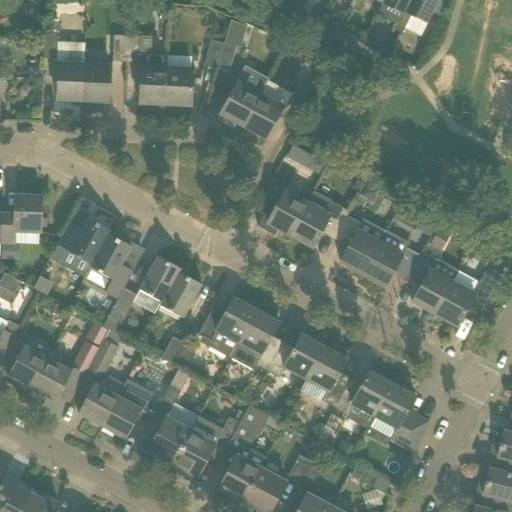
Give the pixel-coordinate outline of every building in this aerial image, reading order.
[(359,13),(363,4),(354,0),(352,0),(349,8),(359,13)] [(384,0),(382,5),(399,13),(399,12),(403,15),(410,0),(384,0)] [(410,0),(403,15),(399,12),(399,13),(395,20),(406,25),(404,29),(420,37),(426,24),(428,25),(440,0),(410,0)] [(442,17),(450,0),(440,0),(434,13),(442,17)] [(406,25),(395,20),(391,29),(402,34),(404,29),(406,25)] [(57,32),(58,21),(49,21),(49,31),(57,32)] [(116,25),(116,37),(114,36),(112,62),(126,62),(126,37),(127,37),(127,25),(116,25)] [(57,60),(59,64),(57,99),(83,101),(84,66),(84,65),(85,44),(57,42),(58,34),(47,34),(44,34),(43,59),(57,60)] [(140,71),(139,103),(165,104),(166,69),(167,56),(139,55),(140,44),(140,37),(127,37),(126,37),(126,62),(138,63),(138,71),(140,71)] [(203,65),(216,69),(223,44),(210,40),(205,57),(203,65)] [(235,47),(223,44),(216,69),(228,72),(235,47)] [(110,67),(84,66),(83,101),(109,102),(110,67)] [(245,67),(220,114),(221,114),(218,119),(233,127),(236,122),(243,126),(267,81),(268,80),(245,67)] [(30,68),(29,79),(43,79),(43,68),(30,68)] [(191,105),(193,70),(166,69),(165,104),(191,105)] [(284,108),(287,104),(299,110),(311,88),(299,81),(292,95),(267,81),(243,126),(266,138),(283,107),(284,108)] [(297,163),(304,152),(293,146),(286,158),(297,163)] [(288,185),(274,177),(257,207),(266,211),(257,227),(274,236),(278,229),(290,235),(306,204),(284,192),(288,185)] [(359,193),(364,184),(357,181),(352,189),(359,193)] [(290,235),(313,247),(321,232),(334,239),(346,217),(347,217),(350,212),(331,201),(313,192),(306,204),(290,235)] [(0,243),(14,243),(14,232),(40,233),(42,197),(15,196),(14,215),(2,215),(0,243)] [(348,247),(340,262),(362,274),(386,231),(363,219),(360,225),(347,217),(346,217),(334,239),(348,247)] [(111,231),(87,218),(69,252),(92,264),(109,234),(111,231)] [(419,256),(406,250),(409,243),(386,231),(362,274),(385,287),(393,272),(407,279),(419,256)] [(113,280),(131,246),(109,234),(92,264),(90,268),(113,280)] [(15,245),(13,245),(2,244),(1,259),(14,259),(15,245)] [(478,262),(485,250),(474,244),(467,256),(478,262)] [(181,269),(158,256),(139,290),(162,302),(179,273),(181,269)] [(420,286),(412,301),(435,314),(451,283),(452,284),(459,271),(436,258),(433,264),(419,256),(407,279),(420,286)] [(466,311),(480,319),(503,271),(489,264),(473,295),(452,284),(451,283),(435,314),(458,326),(466,311)] [(183,318),(201,285),(179,273),(162,302),(160,306),(183,318)] [(0,286),(11,292),(17,280),(5,274),(0,282),(0,286)] [(40,277),(33,289),(45,296),(52,283),(40,277)] [(103,326),(110,330),(116,333),(136,296),(124,290),(115,305),(103,326)] [(198,335),(202,337),(199,342),(230,358),(256,310),(233,297),(223,317),(211,310),(198,335)] [(268,342),(279,322),(256,310),(230,358),(252,369),(254,365),(267,372),(280,348),(268,342)] [(0,357),(3,359),(15,336),(13,336),(19,326),(8,320),(1,334),(0,333),(0,357)] [(324,347),(301,334),(291,353),(280,348),(267,372),(278,378),(283,369),(305,381),(324,347)] [(3,359),(14,365),(8,376),(32,388),(48,359),(24,346),(26,342),(15,336),(3,359)] [(173,338),(162,358),(173,365),(185,344),(173,338)] [(106,374),(120,347),(104,340),(99,349),(73,397),(84,403),(78,413),(101,426),(117,397),(99,387),(106,374)] [(62,391),(73,397),(99,349),(86,342),(70,371),(48,359),(32,388),(56,402),(62,391)] [(336,379),(347,359),(324,347),(305,381),(327,393),(322,402),(334,408),(347,384),(336,379)] [(392,383),(369,371),(358,391),(347,384),(334,408),(346,415),(351,405),(373,417),(392,383)] [(132,428),(143,435),(157,408),(162,400),(126,380),(117,397),(101,426),(126,439),(132,428)] [(413,453),(429,421),(407,411),(415,396),(392,383),(373,417),(363,434),(386,447),(389,441),(413,453)] [(162,400),(158,408),(170,414),(181,391),(169,385),(162,400)] [(226,467),(229,469),(236,454),(247,460),(252,450),(249,448),(257,434),(259,435),(264,426),(269,417),(249,407),(241,423),(240,423),(222,458),(226,467)] [(240,423),(245,414),(238,411),(234,419),(240,423)] [(165,416),(147,451),(149,452),(150,450),(173,463),(191,430),(165,416)] [(226,422),(223,429),(212,423),(204,437),(191,430),(173,463),(181,467),(183,476),(194,482),(211,452),(222,458),(240,423),(234,419),(229,417),(226,422)] [(511,433),(508,433),(508,432),(503,431),(500,444),(494,443),(488,469),(511,474),(511,433)] [(350,459),(356,447),(341,440),(335,452),(350,459)] [(236,496),(244,501),(263,468),(268,458),(252,450),(247,460),(236,454),(229,469),(215,494),(227,500),(236,496)] [(298,483),(310,461),(300,455),(288,477),(298,483)] [(310,461),(298,483),(310,490),(322,467),(310,461)] [(385,494),(391,483),(357,465),(351,476),(385,494)] [(269,511),(287,482),(263,468),(244,501),(264,511),(269,511)] [(511,511),(511,474),(488,469),(485,482),(480,480),(473,506),(496,511),(511,511)] [(19,482),(6,475),(0,486),(0,511),(19,511),(32,489),(31,488),(29,492),(17,485),(19,482)] [(52,511),(58,503),(45,496),(43,500),(31,493),(33,489),(32,489),(19,511),(52,511)] [(307,493),(296,511),(328,511),(332,506),(307,493)]
